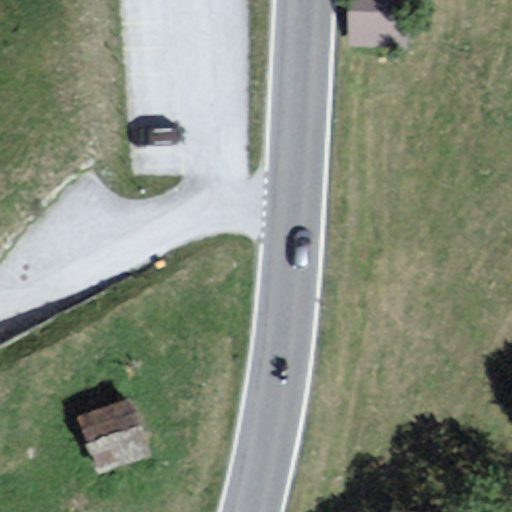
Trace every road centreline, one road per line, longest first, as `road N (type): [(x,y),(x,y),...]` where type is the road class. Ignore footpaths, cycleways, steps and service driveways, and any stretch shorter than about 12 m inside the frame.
road 1 (tertiary): [(305,0),(285,321),(251,511)]
road 2 (unknown): [(5,313),(229,203),(294,196)]
